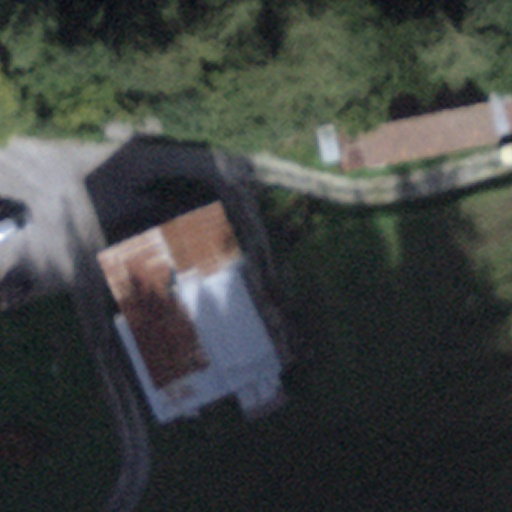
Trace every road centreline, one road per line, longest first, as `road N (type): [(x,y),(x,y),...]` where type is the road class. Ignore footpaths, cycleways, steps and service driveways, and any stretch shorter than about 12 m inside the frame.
road 1 (track): [(47,161),(205,158),(399,192),(511,157)]
road 2 (track): [(47,161),(73,205),(133,419),(141,460),(123,511)]
